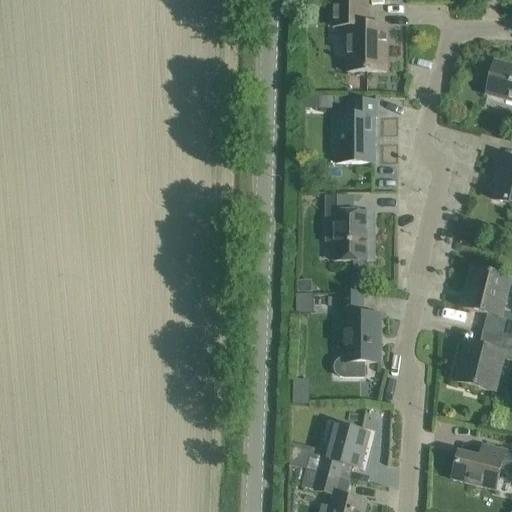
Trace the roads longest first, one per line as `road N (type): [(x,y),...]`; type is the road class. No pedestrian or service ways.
road 1 (residential): [(407,511),(413,418),(405,349),(441,180),(421,140),(455,33),(511,30)]
road 2 (tertiary): [(252,511),(270,0)]
